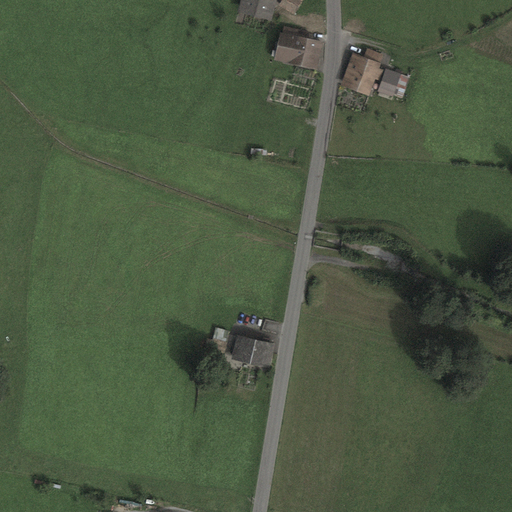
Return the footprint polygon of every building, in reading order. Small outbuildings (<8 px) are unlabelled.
[(243,0),(242,7),(269,14),(272,0),(243,0)] [(283,0),(281,5),(294,12),(301,0),(283,0)] [(274,50),(273,55),(317,65),(322,43),(306,39),(308,32),(285,27),(280,51),(274,50)] [(379,64),(353,54),(350,61),(353,62),(345,83),(369,92),(376,73),(380,75),(381,71),(377,70),(379,64)] [(401,95),(408,78),(388,71),(382,88),(401,95)] [(234,356),(268,365),(273,345),(239,336),(234,356)] [(222,354),(225,343),(208,339),(206,348),(222,354)]
